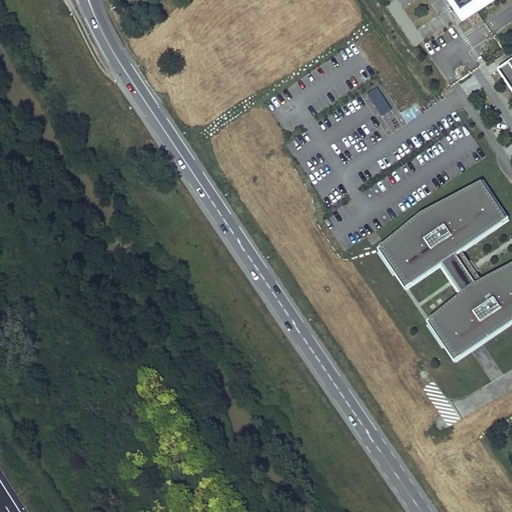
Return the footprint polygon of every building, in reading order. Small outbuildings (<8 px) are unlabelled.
[(469,0),(449,0),(463,20),(477,11),(469,0)] [(469,0),(477,11),(493,0),(469,0)] [(234,33),(249,25),(241,11),(227,19),(234,33)] [(281,19),(288,32),(303,24),(296,11),(281,19)] [(342,24),(351,37),(363,29),(354,16),(342,24)] [(197,36),(202,50),(216,44),(210,31),(197,36)] [(333,36),(319,44),(327,57),(341,49),(333,36)] [(277,53),(282,67),(297,62),(292,48),(277,53)] [(511,61),(499,71),(511,90),(511,61)] [(248,84),(260,75),(251,63),(239,72),(248,84)] [(381,117),(391,110),(377,89),(366,96),(381,117)] [(509,218),(483,181),(421,214),(378,248),(405,289),(441,264),(461,294),(427,321),(454,361),(511,321),(511,264),(485,278),(476,265),(465,248),(509,218)]
